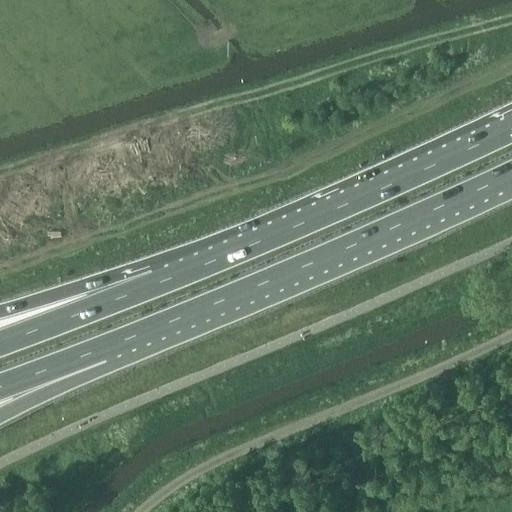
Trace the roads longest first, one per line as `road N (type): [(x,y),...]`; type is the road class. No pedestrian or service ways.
road 1 (motorway): [(100,350),(511,171)]
road 2 (motorway): [(511,128),(160,281)]
road 3 (motorway): [(160,281),(0,344)]
road 4 (motorway): [(160,281),(0,314)]
